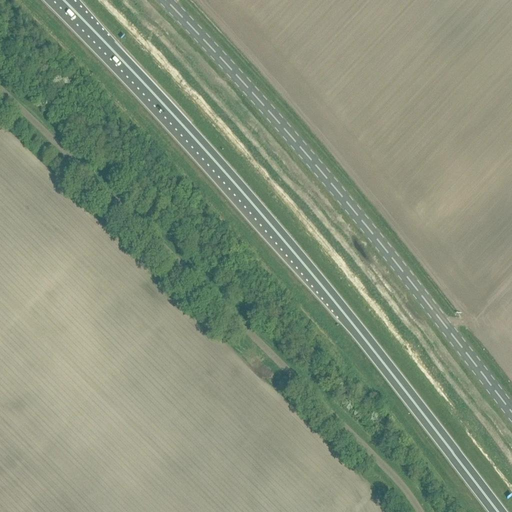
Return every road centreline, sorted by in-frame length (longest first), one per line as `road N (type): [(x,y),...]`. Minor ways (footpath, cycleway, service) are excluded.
road 1 (trunk): [(496,511),(256,212),(60,0)]
road 2 (unclassified): [(418,511),(398,483),(0,91)]
road 3 (secondary): [(511,415),(336,192),(163,0)]
